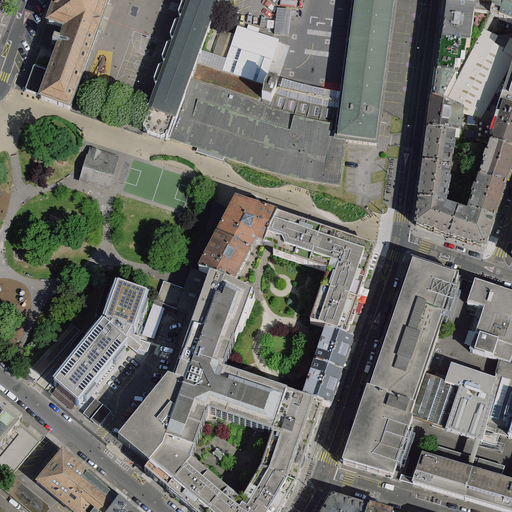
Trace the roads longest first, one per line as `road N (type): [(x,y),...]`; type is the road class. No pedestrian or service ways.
road 1 (residential): [(323,476),(399,238)]
road 2 (residential): [(399,238),(431,0)]
road 3 (residential): [(0,373),(163,511)]
road 4 (residential): [(443,511),(323,476)]
